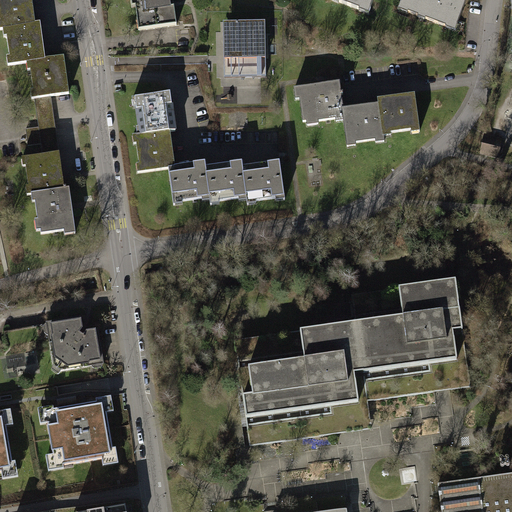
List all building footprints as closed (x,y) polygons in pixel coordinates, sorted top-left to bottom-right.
[(32,0),(0,0),(0,20),(1,30),(6,29),(36,25),(32,0)] [(139,0),(139,15),(157,15),(157,32),(171,32),(171,12),(170,0),(139,0)] [(318,0),(373,20),(380,0),(318,0)] [(410,0),(406,14),(461,30),(470,0),(410,0)] [(265,22),(223,22),(224,78),(266,77),(265,22)] [(36,25),(6,29),(12,66),(30,63),(46,61),(40,24),(36,25)] [(46,61),(30,63),(35,100),(51,98),(69,95),(64,58),(46,61)] [(339,81),(294,86),(295,100),(301,99),(303,121),(307,121),(308,127),(320,125),(319,120),(337,118),(338,122),(345,122),(344,108),(342,93),(340,93),(339,81)] [(380,103),(385,137),(394,136),(393,131),(411,129),(412,133),(422,132),(417,92),(380,97),(380,103)] [(51,98),(35,100),(39,128),(42,145),(43,157),(59,155),(51,98)] [(167,98),(131,102),(134,137),(130,137),(134,176),(170,173),(174,206),(211,202),(211,200),(246,196),(245,193),(282,189),(279,161),(259,163),(240,165),(240,163),(219,165),(203,167),(202,164),(187,165),(171,167),(169,151),(167,134),(171,133),(168,114),(167,98)] [(380,103),(344,108),(345,122),(349,147),(357,146),(357,143),(376,140),(376,144),(385,142),(385,137),(380,103)] [(42,145),(39,128),(26,130),(29,146),(42,145)] [(500,139),(482,135),(478,153),(496,157),(500,139)] [(43,157),(25,160),(30,197),(35,196),(64,192),(59,155),(43,157)] [(64,192),(35,196),(40,232),(58,230),(74,228),(69,191),(64,192)] [(236,341),(250,446),(335,435),(334,424),(364,420),(363,411),(369,410),(368,401),(471,387),(456,282),(352,296),(356,324),(236,341)] [(81,317),(47,323),(55,372),(104,364),(98,330),(87,332),(84,336),(80,333),(83,330),(81,317)] [(57,409),(42,411),(44,426),(52,425),(57,457),(49,458),(51,473),(67,470),(67,466),(106,459),(108,467),(121,465),(119,450),(116,451),(109,415),(118,413),(115,399),(100,402),(100,404),(57,412),(57,409)] [(0,474),(5,474),(6,481),(21,479),(19,464),(14,464),(9,428),(16,427),(14,412),(0,414),(0,474)] [(511,511),(511,473),(438,484),(442,511),(511,511)]
